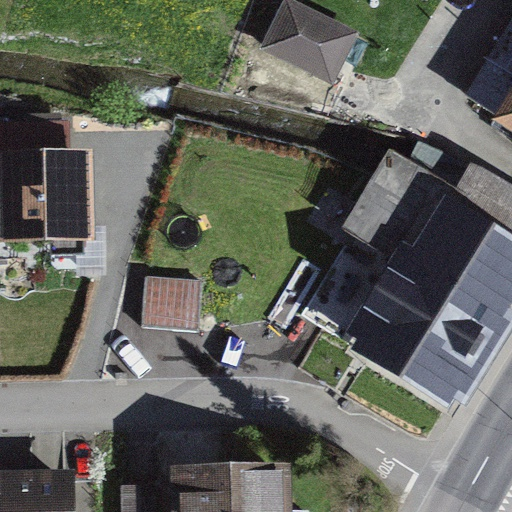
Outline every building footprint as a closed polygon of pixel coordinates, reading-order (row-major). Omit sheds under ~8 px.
[(266,48),(315,72),(336,29),(288,5),(266,48)] [(0,165),(4,165),(63,164),(62,128),(0,129),(0,165)] [(511,189),(481,171),(465,200),(389,157),(337,243),(320,233),(255,342),(299,369),(318,336),(346,353),(357,335),(374,345),(370,351),(442,394),(511,277),(511,256),(498,248),(505,237),(511,240),(511,189)] [(82,163),(63,164),(4,165),(5,238),(84,236),(82,163)] [(142,327),(198,332),(202,283),(145,279),(142,327)] [(279,511),(278,476),(183,479),(183,511),(279,511)] [(0,511),(64,511),(64,481),(0,482),(0,511)] [(153,511),(153,487),(123,488),(123,511),(153,511)]
